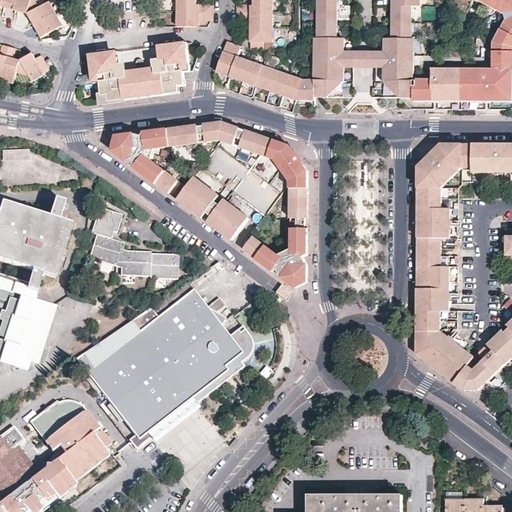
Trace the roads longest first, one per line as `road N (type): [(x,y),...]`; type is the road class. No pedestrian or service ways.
road 1 (residential): [(268,281),(79,145),(65,121)]
road 2 (secondary): [(389,335),(401,289),(401,129)]
road 3 (residential): [(328,129),(327,280),(336,333)]
road 4 (residential): [(323,362),(229,464),(198,511)]
road 5 (residential): [(212,511),(301,412),(348,397)]
road 6 (secondary): [(378,396),(416,402),(511,470)]
road 7 (residential): [(215,43),(189,34),(93,44),(76,53)]
road 8 (residential): [(206,105),(65,121)]
road 9 (residential): [(481,323),(483,211),(511,211)]
road 10 (residential): [(328,129),(206,105)]
